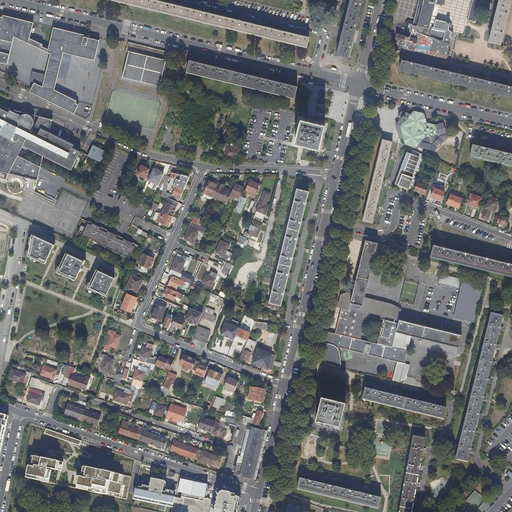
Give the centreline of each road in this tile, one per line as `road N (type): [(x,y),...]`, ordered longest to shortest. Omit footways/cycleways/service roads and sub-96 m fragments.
road 1 (residential): [(313,74),(10,0)]
road 2 (residential): [(283,386),(136,326),(172,239)]
road 3 (residential): [(225,481),(234,448),(61,390),(47,420)]
road 4 (residential): [(202,166),(144,153),(0,82)]
road 5 (residential): [(324,222),(380,235),(399,206),(412,201),(511,239)]
road 6 (residential): [(47,420),(225,481)]
road 7 (residential): [(193,0),(320,31),(313,74)]
road 8 (residential): [(283,386),(324,222)]
road 9 (residential): [(358,83),(511,122)]
road 10 (residential): [(0,335),(21,228),(0,215)]
road 11 (unknown): [(267,169),(277,117),(267,111),(258,113),(245,168)]
